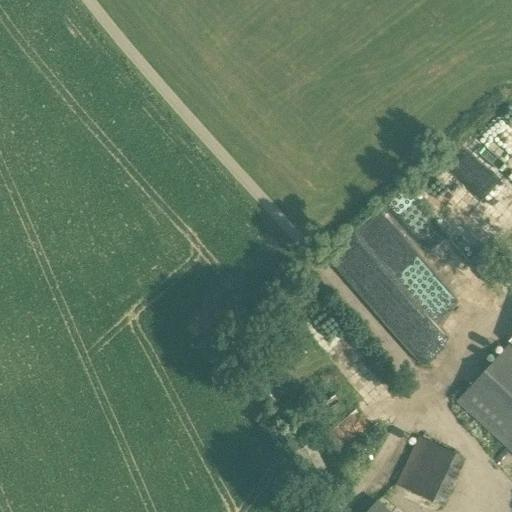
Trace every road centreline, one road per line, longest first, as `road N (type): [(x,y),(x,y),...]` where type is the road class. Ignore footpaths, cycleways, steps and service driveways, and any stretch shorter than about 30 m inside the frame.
road 1 (unclassified): [(334,511),(400,426),(405,399),(394,350),(93,0)]
road 2 (track): [(511,305),(405,399)]
